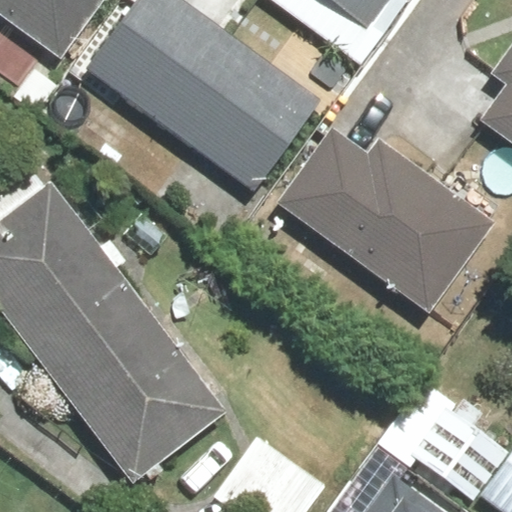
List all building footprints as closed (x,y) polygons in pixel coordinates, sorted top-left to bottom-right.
[(0,0),(0,20),(59,62),(102,0),(0,0)] [(170,0),(137,0),(85,72),(250,193),(314,105),(170,0)] [(317,0),(335,13),(313,43),(357,74),(405,6),(395,0),(317,0)] [(511,153),(511,39),(486,76),(504,88),(476,128),(511,153)] [(328,129),(271,205),(424,318),(492,226),(380,143),(368,158),(328,129)] [(0,321),(127,487),(218,416),(180,366),(191,357),(160,315),(155,319),(117,270),(123,265),(106,242),(94,251),(45,187),(36,194),(9,158),(0,165),(0,321)] [(475,500),(506,455),(470,430),(482,413),(459,396),(447,413),(443,410),(407,459),(471,505),(475,500)] [(308,511),(325,489),(255,439),(211,501),(226,511),(308,511)] [(511,511),(511,447),(506,455),(475,500),(492,511),(511,511)] [(436,511),(389,477),(362,511),(436,511)]
